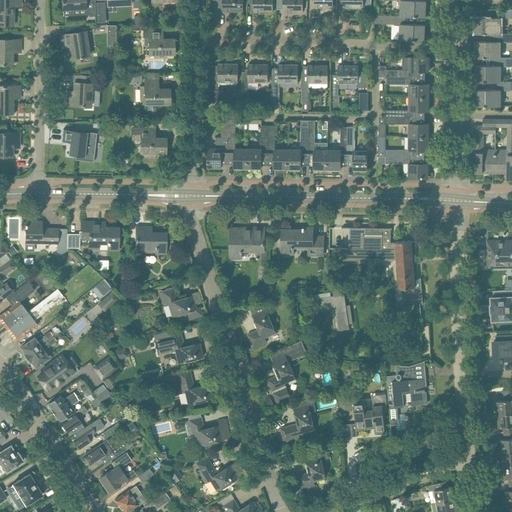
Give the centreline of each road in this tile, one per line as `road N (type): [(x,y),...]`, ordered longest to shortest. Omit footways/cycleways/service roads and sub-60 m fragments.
road 1 (unclassified): [(281,511),(190,195)]
road 2 (tertiary): [(456,201),(190,195)]
road 3 (unclassified): [(455,46),(195,37)]
road 4 (residential): [(473,459),(456,201)]
road 5 (residential): [(38,193),(39,0)]
road 6 (residential): [(93,511),(0,364)]
road 7 (residential): [(473,459),(323,511)]
road 8 (residential): [(190,195),(195,37)]
road 9 (tertiary): [(190,195),(38,193)]
